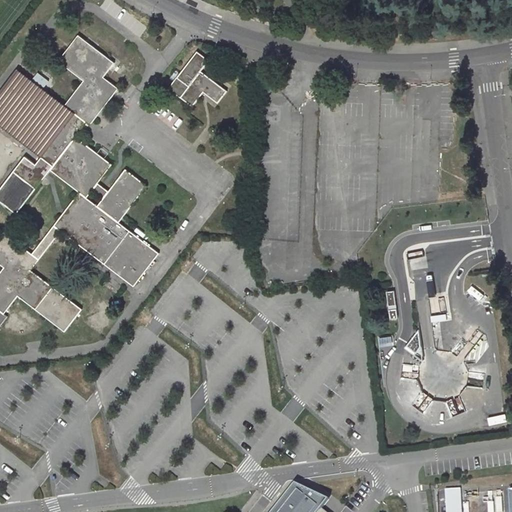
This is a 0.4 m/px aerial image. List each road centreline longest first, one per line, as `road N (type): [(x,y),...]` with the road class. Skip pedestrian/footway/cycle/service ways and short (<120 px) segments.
road 1 (residential): [(158,0),(214,27),(312,54),(409,62),(486,56)]
road 2 (unclassified): [(511,254),(486,56)]
